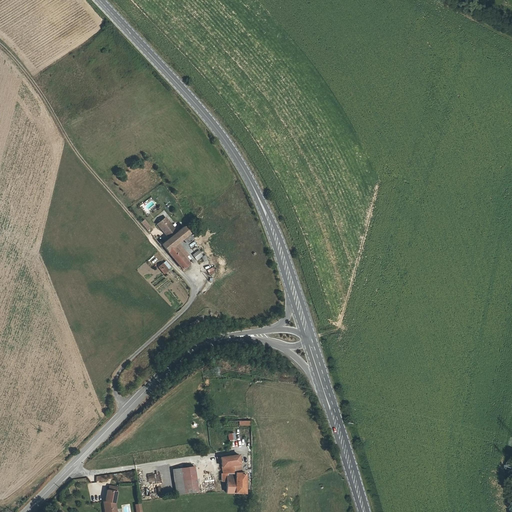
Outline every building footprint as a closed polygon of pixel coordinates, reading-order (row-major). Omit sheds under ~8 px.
[(173,246),(180,241),(174,234),(177,232),(165,217),(161,221),(164,225),(161,227),(167,234),(166,235),(169,238),(162,244),(166,249),(183,268),(188,264),(173,246)] [(144,220),(140,223),(147,230),(151,227),(144,220)] [(161,221),(157,224),(166,235),(167,234),(161,227),(164,225),(161,221)] [(177,232),(174,234),(180,241),(182,239),(188,234),(182,228),(177,232)] [(193,240),(188,234),(182,239),(187,245),(193,240)] [(192,256),(194,259),(197,261),(202,257),(199,250),(192,256)] [(163,265),(159,269),(165,276),(169,272),(163,265)] [(212,267),(207,271),(210,276),(215,272),(212,267)] [(227,493),(245,493),(245,473),(241,472),(238,455),(216,457),(217,461),(221,461),(223,473),(227,473),(227,493)] [(196,479),(195,474),(194,467),(173,470),(174,474),(177,494),(184,493),(183,480),(196,479)] [(183,480),(184,493),(197,491),(196,479),(183,480)] [(109,490),(108,490),(105,503),(103,504),(104,511),(112,511),(113,510),(115,509),(114,503),(116,491),(115,491),(109,490)]
